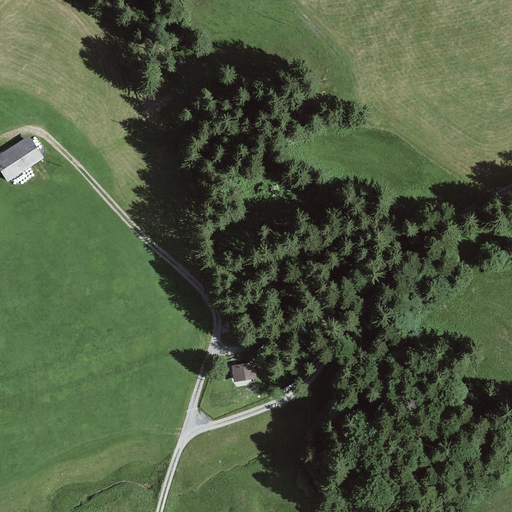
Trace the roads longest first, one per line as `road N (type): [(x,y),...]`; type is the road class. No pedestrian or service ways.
road 1 (track): [(511,192),(480,206),(340,323),(301,391),(191,436),(160,511)]
road 2 (track): [(43,132),(209,297),(217,327),(184,443)]
